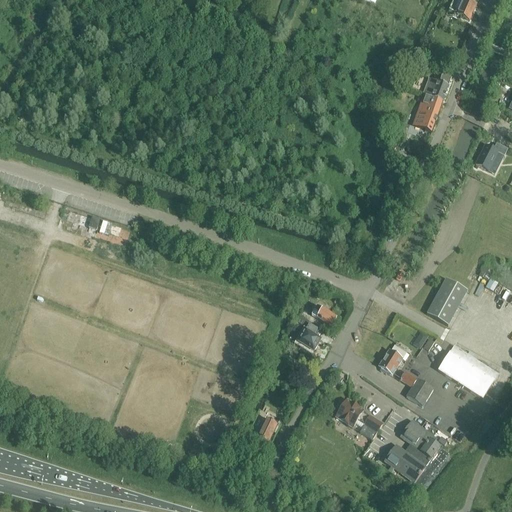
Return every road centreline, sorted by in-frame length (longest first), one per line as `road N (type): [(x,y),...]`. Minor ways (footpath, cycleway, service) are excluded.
road 1 (residential): [(368,294),(0,164)]
road 2 (residential): [(368,294),(493,5)]
road 3 (primary): [(191,511),(0,459)]
road 4 (residential): [(280,457),(368,294)]
road 5 (track): [(105,154),(185,0)]
road 6 (track): [(304,0),(281,44),(195,0)]
